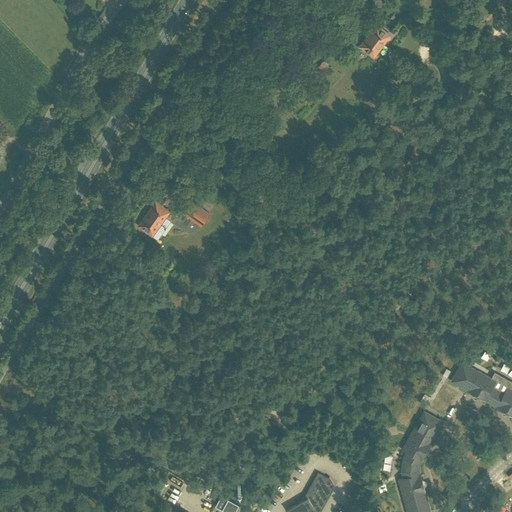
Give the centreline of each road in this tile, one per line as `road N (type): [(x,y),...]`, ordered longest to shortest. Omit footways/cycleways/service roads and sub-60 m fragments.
road 1 (track): [(511,219),(185,472),(175,493),(188,506)]
road 2 (primary): [(26,281),(186,0)]
road 3 (unclassified): [(0,211),(121,0)]
road 4 (unclassified): [(145,124),(219,0)]
